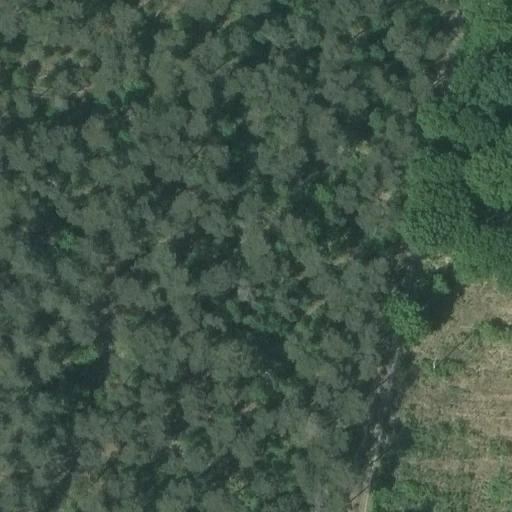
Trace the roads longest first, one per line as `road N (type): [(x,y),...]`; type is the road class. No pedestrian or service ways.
road 1 (track): [(355,511),(458,0)]
road 2 (track): [(49,511),(119,273),(92,246),(0,237)]
